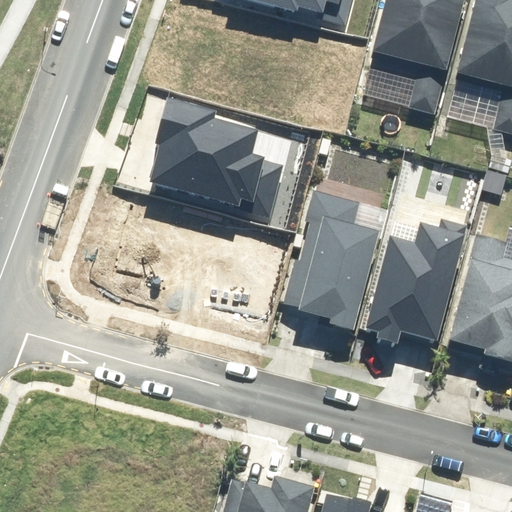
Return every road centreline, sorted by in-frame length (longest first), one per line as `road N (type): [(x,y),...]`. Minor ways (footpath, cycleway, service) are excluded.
road 1 (residential): [(511,465),(0,331)]
road 2 (residential): [(0,302),(108,0)]
